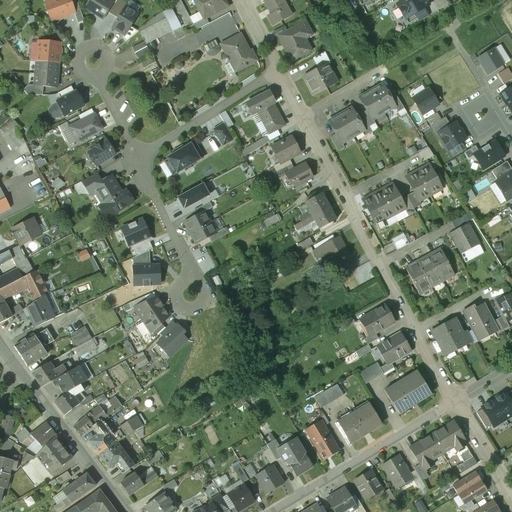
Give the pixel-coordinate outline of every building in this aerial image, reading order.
[(69,0),(52,0),(44,3),(51,22),(74,13),(72,6),(69,0)] [(113,4),(107,0),(89,0),(84,8),(103,20),(107,13),(113,4)] [(127,4),(119,0),(115,0),(113,4),(107,13),(118,19),(127,4)] [(196,0),(206,18),(206,17),(226,7),(222,0),(196,0)] [(264,0),(263,1),(271,15),(267,17),(272,26),(291,15),(287,7),(285,8),(281,2),(285,0),(264,0)] [(404,0),(399,3),(397,5),(399,9),(398,9),(402,16),(403,15),(406,20),(413,15),(424,9),(428,6),(425,2),(426,1),(425,0),(404,0)] [(84,22),(77,4),(72,6),(74,13),(77,24),(84,22)] [(137,14),(126,7),(112,28),(123,35),(124,36),(130,27),(137,14)] [(424,9),(413,15),(418,22),(428,17),(424,9)] [(162,13),(139,32),(146,45),(171,31),(162,13)] [(206,18),(193,24),(196,30),(209,23),(206,17),(206,18)] [(287,31),(280,35),(286,47),(284,48),(291,61),(311,50),(305,39),(312,35),(305,22),(287,31)] [(284,26),(273,32),(276,37),(280,35),(287,31),(284,26)] [(138,32),(130,27),(124,36),(123,35),(122,37),(126,42),(138,32)] [(63,36),(54,30),(53,36),(64,45),(68,41),(63,36)] [(240,34),(220,45),(235,72),(257,61),(251,50),(249,51),(240,34)] [(215,40),(204,46),(207,53),(218,47),(215,40)] [(136,58),(149,51),(143,41),(131,47),(136,58)] [(60,44),(37,42),(36,62),(58,64),(60,44)] [(493,49),(477,59),(487,75),(503,65),(493,49)] [(324,53),(313,59),(318,69),(327,65),(328,65),(330,64),(324,53)] [(152,58),(140,64),(143,69),(155,63),(152,58)] [(58,64),(36,62),(35,74),(57,76),(58,64)] [(318,69),(303,77),(312,95),(326,88),(325,85),(332,82),(328,75),(332,73),(328,65),(327,65),(318,69)] [(511,77),(507,69),(497,75),(503,85),(511,79),(511,77)] [(332,73),(328,75),(332,82),(333,84),(337,83),(332,73)] [(57,76),(35,74),(34,86),(42,87),(56,88),(57,76)] [(389,98),(382,85),(370,92),(383,114),(394,108),(389,98)] [(42,87),(34,86),(28,86),(23,90),(28,97),(41,96),(42,87)] [(70,87),(57,94),(60,100),(73,93),(70,87)] [(511,87),(500,95),(504,101),(511,113),(511,87)] [(413,99),(422,114),(437,105),(428,90),(413,99)] [(57,102),(57,103),(64,117),(83,107),(75,92),(73,93),(60,100),(57,102)] [(261,96),(260,94),(253,98),(254,100),(246,104),(252,115),(257,112),(273,104),(274,103),(268,92),(261,96)] [(383,114),(370,92),(359,98),(366,111),(372,121),(372,120),(383,114)] [(404,109),(395,95),(389,98),(394,108),(397,113),(404,109)] [(63,115),(57,103),(53,105),(49,110),(49,115),(53,119),(58,118),(63,115)] [(273,104),(257,112),(269,135),(285,126),(273,104)] [(358,121),(351,108),(339,115),(353,138),(363,132),(364,131),(358,121)] [(91,110),(78,116),(81,121),(94,115),(91,110)] [(372,121),(366,111),(361,114),(364,118),(369,127),(374,124),(372,120),(372,121)] [(81,121),(69,128),(77,143),(101,130),(94,115),(81,121)] [(353,138),(339,115),(328,122),(335,134),(341,144),(342,144),(353,138)] [(369,127),(364,118),(358,121),(364,131),(363,132),(365,135),(371,131),(369,127)] [(436,135),(438,135),(438,134),(450,126),(445,118),(431,127),(436,135)] [(12,119),(0,129),(0,132),(6,141),(17,131),(17,132),(21,129),(12,119)] [(450,126),(438,134),(438,135),(448,150),(466,140),(456,123),(450,126)] [(233,139),(224,124),(213,130),(222,146),(233,139)] [(6,141),(3,144),(6,149),(9,147),(11,150),(24,142),(17,132),(17,131),(6,141)] [(341,144),(335,134),(330,138),(338,151),(344,147),(342,144),(341,144)] [(265,137),(255,144),(258,149),(269,143),(265,137)] [(280,143),(277,138),(269,143),(271,147),(271,148),(280,143)] [(280,143),(271,148),(276,157),(278,156),(282,163),(288,160),(299,154),(291,138),(280,143)] [(106,141),(101,144),(95,147),(95,148),(88,153),(89,155),(88,158),(91,164),(95,165),(96,167),(115,155),(106,141)] [(478,152),(473,156),(474,156),(482,170),(503,157),(494,142),(488,146),(481,150),(482,150),(478,152)] [(255,144),(240,153),(244,158),(258,149),(255,144)] [(174,154),(167,159),(167,160),(176,174),(184,169),(185,171),(192,166),(191,165),(203,158),(196,146),(192,148),(190,145),(183,149),(174,154)] [(467,160),(474,156),(473,156),(478,152),(475,146),(464,153),(467,160)] [(433,156),(428,148),(418,154),(422,162),(433,156)] [(172,176),(176,174),(167,160),(164,162),(172,176)] [(282,163),(279,164),(279,163),(273,166),(276,173),(291,165),(288,160),(282,163)] [(491,172),(497,182),(511,172),(511,171),(506,162),(491,172)] [(291,165),(276,173),(280,179),(285,176),(285,175),(294,170),(291,165)] [(294,170),(285,175),(285,176),(290,184),(292,183),(295,187),(311,178),(304,165),(294,170)] [(441,190),(429,167),(418,173),(430,196),(441,190)] [(495,183),(506,201),(511,197),(511,172),(497,182),(495,183)] [(96,173),(85,180),(81,182),(89,195),(96,191),(94,188),(102,183),(96,173)] [(430,196),(418,173),(406,179),(413,193),(418,203),(419,202),(430,196)] [(56,177),(51,184),(57,189),(63,183),(56,177)] [(102,183),(94,188),(96,191),(104,205),(100,207),(106,218),(132,202),(125,192),(120,195),(110,178),(102,183)] [(203,185),(178,198),(183,209),(200,201),(208,196),(208,195),(203,185)] [(400,200),(393,186),(381,192),(393,215),(404,209),(405,209),(400,200)] [(208,196),(200,201),(202,206),(209,202),(218,197),(215,191),(208,195),(208,196)] [(462,194),(465,200),(472,197),(469,191),(462,194)] [(393,215),(381,192),(365,201),(380,230),(386,227),(383,221),(393,215)] [(413,193),(406,196),(407,197),(413,209),(421,205),(419,202),(418,203),(413,193)] [(315,195),(307,199),(309,202),(306,203),(306,205),(299,209),(302,216),(298,218),(301,223),(307,219),(327,208),(320,195),(316,198),(315,195)] [(0,213),(9,208),(3,196),(0,197),(0,213)] [(413,209),(407,197),(400,200),(405,209),(404,209),(408,217),(415,213),(413,209)] [(202,206),(193,211),(196,216),(204,212),(212,208),(209,202),(202,206)] [(327,208),(307,219),(309,224),(313,232),(318,229),(320,232),(331,226),(330,224),(334,221),(327,208)] [(196,216),(184,223),(190,234),(210,223),(204,212),(196,216)] [(280,221),(277,215),(264,222),(267,228),(280,221)] [(33,219),(11,231),(19,246),(41,235),(33,219)] [(301,223),(294,227),(296,231),(309,224),(307,219),(301,223)] [(128,247),(131,246),(149,238),(144,226),(141,220),(120,229),(128,247)] [(210,223),(190,234),(195,245),(208,238),(216,234),(215,233),(210,223)] [(469,225),(450,234),(461,254),(479,245),(469,225)] [(131,246),(136,257),(149,251),(152,250),(149,242),(153,241),(146,226),(144,226),(149,238),(131,246)] [(216,234),(208,238),(211,243),(226,235),(223,229),(215,233),(216,234)] [(339,237),(337,238),(344,252),(346,251),(339,237)] [(309,238),(296,246),(299,252),(312,244),(309,238)] [(344,252),(337,238),(312,252),(317,260),(329,254),(331,258),(329,259),(330,260),(331,260),(337,271),(348,266),(353,263),(346,251),(344,252)] [(405,238),(392,244),(396,251),(408,245),(405,238)] [(19,247),(9,252),(12,258),(15,265),(26,259),(19,247)] [(133,267),(150,266),(149,251),(136,257),(133,258),(133,267)] [(454,275),(442,251),(435,255),(434,252),(428,255),(442,282),(454,275)] [(9,252),(2,255),(6,262),(12,258),(9,252)] [(442,282),(428,255),(423,258),(425,260),(418,264),(431,288),(442,282)] [(17,269),(0,278),(0,282),(3,289),(25,278),(33,274),(26,259),(15,265),(17,269)] [(416,261),(411,264),(413,267),(406,270),(419,294),(431,288),(418,264),(416,261)] [(150,266),(133,267),(133,277),(135,277),(135,286),(142,286),(142,287),(149,287),(149,285),(157,285),(156,276),(159,276),(159,266),(150,266)] [(348,266),(337,271),(334,273),(337,279),(351,272),(348,266)] [(39,277),(36,272),(33,274),(25,278),(30,288),(27,289),(33,303),(43,296),(48,294),(43,284),(44,284),(44,281),(43,278),(40,277),(39,277)] [(3,289),(0,290),(0,322),(11,317),(13,316),(20,312),(22,310),(19,306),(9,312),(2,299),(27,289),(30,288),(25,278),(3,289)] [(502,279),(491,284),(494,290),(505,285),(502,279)] [(511,295),(511,294),(494,303),(502,317),(505,323),(506,323),(511,319),(511,295)] [(33,303),(25,308),(29,317),(35,328),(54,319),(43,296),(33,303)] [(144,297),(128,304),(131,310),(134,309),(134,308),(146,303),(144,297)] [(146,303),(134,308),(134,309),(142,321),(163,307),(162,305),(162,304),(160,300),(158,300),(157,298),(146,303)] [(491,323),(482,305),(474,310),(472,307),(463,312),(473,331),(477,339),(478,338),(494,330),(495,330),(491,323)] [(384,306),(360,321),(369,337),(370,337),(375,334),(394,323),(384,306)] [(163,307),(142,321),(150,333),(151,334),(161,324),(169,316),(168,314),(168,312),(166,309),(164,309),(163,307)] [(29,317),(25,308),(22,310),(20,312),(13,316),(19,323),(29,317)] [(75,309),(56,318),(59,323),(78,315),(75,309)] [(352,317),(339,325),(342,331),(355,323),(352,317)] [(505,323),(502,317),(497,320),(503,332),(509,329),(506,323),(505,323)] [(453,320),(431,332),(443,354),(465,344),(465,343),(461,334),(453,320)] [(503,332),(497,320),(491,323),(495,330),(494,330),(497,336),(503,332)] [(165,329),(159,334),(164,338),(176,326),(172,322),(165,329)] [(161,324),(151,334),(150,333),(148,335),(153,340),(159,334),(165,329),(161,324)] [(164,338),(157,345),(169,357),(186,340),(180,335),(183,332),(177,325),(176,326),(164,338)] [(46,329),(34,336),(33,334),(13,346),(27,367),(46,354),(42,348),(54,341),(46,329)] [(85,329),(71,337),(77,347),(91,339),(85,329)] [(468,333),(467,331),(461,334),(465,343),(465,344),(466,346),(473,343),(468,333)] [(477,339),(473,331),(468,333),(473,343),(473,344),(480,341),(478,338),(477,339)] [(375,334),(370,337),(369,337),(364,340),(367,346),(368,345),(378,340),(375,334)] [(400,334),(379,346),(389,363),(389,364),(390,363),(410,352),(400,334)] [(94,338),(74,350),(78,357),(96,347),(95,346),(98,344),(94,338)] [(367,346),(355,353),(358,359),(371,351),(368,345),(367,346)] [(142,353),(136,357),(137,360),(142,367),(148,363),(142,353)] [(49,364),(31,373),(41,387),(52,382),(64,375),(73,370),(68,361),(53,370),(49,364)] [(389,363),(379,369),(383,375),(394,369),(390,363),(389,364),(389,363)] [(376,364),(358,375),(365,387),(383,375),(379,369),(376,364)] [(73,370),(64,375),(66,380),(57,385),(57,386),(60,387),(62,391),(61,393),(63,396),(69,391),(85,382),(83,378),(84,377),(79,367),(73,370)] [(64,375),(52,382),(55,387),(57,386),(57,385),(66,380),(64,375)] [(418,375),(386,395),(398,415),(430,395),(418,375)] [(473,377),(463,384),(466,389),(476,382),(473,377)] [(85,382),(69,391),(63,396),(54,403),(64,416),(79,404),(73,396),(88,388),(85,382)] [(336,385),(313,399),(319,409),(342,396),(336,385)] [(499,395),(492,399),(505,421),(511,416),(511,404),(506,395),(504,393),(499,396),(499,395)] [(103,396),(93,401),(96,406),(106,400),(103,396)] [(87,398),(80,402),(83,406),(90,403),(87,398)] [(120,406),(115,398),(108,403),(111,408),(114,411),(120,406)] [(481,408),(482,410),(491,425),(493,428),(505,421),(492,399),(485,403),(486,404),(481,408)] [(368,405),(338,423),(350,444),(380,425),(368,405)] [(99,408),(84,417),(84,418),(86,417),(93,425),(99,421),(114,411),(111,408),(103,414),(99,408)] [(14,412),(7,410),(0,435),(0,441),(5,443),(7,439),(9,436),(13,418),(14,412)] [(491,425),(482,410),(476,413),(485,429),(491,425)] [(329,424),(323,414),(317,418),(320,422),(321,422),(324,427),(329,424)] [(84,418),(73,428),(80,438),(91,427),(93,425),(86,417),(84,418)] [(136,418),(117,428),(118,430),(124,438),(143,427),(136,418)] [(110,436),(99,421),(93,425),(91,427),(97,435),(89,442),(99,455),(115,444),(124,438),(118,430),(110,436)] [(320,422),(305,432),(310,440),(311,439),(316,448),(322,445),(329,457),(338,451),(324,427),(321,422),(320,422)] [(30,434),(27,437),(32,443),(35,440),(42,449),(54,437),(56,436),(46,423),(30,434)] [(465,446),(451,423),(431,435),(441,452),(452,445),(456,451),(465,446)] [(25,428),(16,435),(21,442),(27,437),(30,434),(25,428)] [(431,435),(410,448),(424,471),(433,465),(429,459),(441,452),(431,435)] [(71,458),(54,437),(42,449),(37,454),(52,473),(71,458)] [(279,451),(271,437),(268,439),(271,443),(266,446),(275,461),(276,462),(281,459),(276,452),(279,451)] [(17,445),(7,439),(5,443),(3,446),(13,451),(17,445)] [(279,451),(276,452),(281,459),(284,464),(286,463),(289,467),(286,468),(290,473),(292,472),(295,477),(312,467),(295,441),(279,451)] [(115,444),(99,455),(109,469),(115,465),(122,474),(133,467),(115,444)] [(268,449),(262,453),(269,465),(275,461),(268,449)] [(398,455),(381,466),(396,489),(412,479),(409,474),(398,455)] [(472,457),(457,466),(461,473),(476,464),(472,457)] [(18,463),(0,458),(0,473),(8,475),(9,470),(15,472),(18,463)] [(427,479),(419,465),(413,469),(415,471),(422,482),(427,479)] [(247,480),(238,466),(233,470),(242,484),(247,480)] [(266,472),(256,478),(265,494),(282,483),(271,467),(265,471),(266,472)] [(370,471),(354,481),(365,500),(381,491),(370,471)] [(422,482),(415,471),(409,474),(412,479),(418,489),(424,486),(422,482)] [(67,472),(54,479),(56,482),(58,485),(70,477),(67,472)] [(154,472),(140,482),(143,486),(157,477),(154,472)] [(459,482),(451,486),(452,487),(457,496),(480,482),(474,472),(459,482)] [(140,482),(135,473),(120,484),(129,496),(143,486),(140,482)] [(95,486),(86,474),(79,479),(77,477),(73,479),(75,482),(84,494),(95,486)] [(455,477),(446,483),(449,489),(452,487),(451,486),(459,482),(455,477)] [(173,480),(163,486),(167,493),(177,487),(173,480)] [(75,482),(70,486),(68,483),(64,486),(66,489),(62,492),(65,495),(70,503),(84,494),(75,482)] [(480,482),(457,496),(463,505),(470,501),(486,491),(480,482)] [(243,486),(227,496),(236,511),(237,511),(253,503),(243,486)] [(356,509),(343,489),(327,499),(334,511),(350,511),(355,509),(356,509)] [(397,504),(388,489),(382,493),(391,508),(397,504)] [(109,504),(99,491),(76,508),(79,511),(96,511),(101,509),(109,504)] [(163,494),(144,507),(147,511),(173,511),(175,511),(163,494)] [(70,503),(65,495),(63,496),(62,495),(59,496),(66,506),(70,503)] [(226,511),(229,510),(220,495),(208,502),(210,504),(211,504),(215,511),(226,511)] [(470,501),(463,505),(459,507),(462,511),(463,511),(465,511),(473,506),(470,501)] [(479,510),(475,511),(495,511),(498,511),(493,501),(479,510)]
